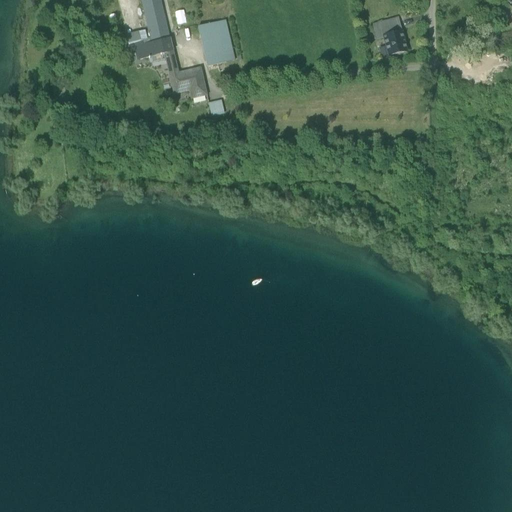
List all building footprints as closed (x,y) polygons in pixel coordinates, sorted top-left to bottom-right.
[(141,0),(151,40),(152,44),(170,40),(160,0),(141,0)] [(503,27),(511,13),(511,7),(504,3),(493,21),(503,27)] [(387,22),(390,32),(401,30),(398,19),(387,22)] [(198,28),(207,67),(216,65),(235,61),(225,21),(198,28)] [(373,26),(377,41),(384,39),(382,34),(390,32),(387,22),(373,26)] [(386,47),(388,56),(407,52),(401,30),(390,32),(382,34),(384,39),(386,47)] [(145,32),(126,36),(128,45),(133,44),(147,41),(145,32)] [(170,40),(152,44),(155,57),(164,54),(173,52),(170,40)] [(137,61),(155,57),(152,44),(134,48),(137,61)] [(388,56),(386,47),(378,49),(381,58),(388,56)] [(189,92),(191,100),(207,97),(203,81),(201,81),(199,69),(178,74),(174,56),(165,58),(174,95),(189,92)] [(209,104),(212,117),(223,115),(220,102),(209,104)]
